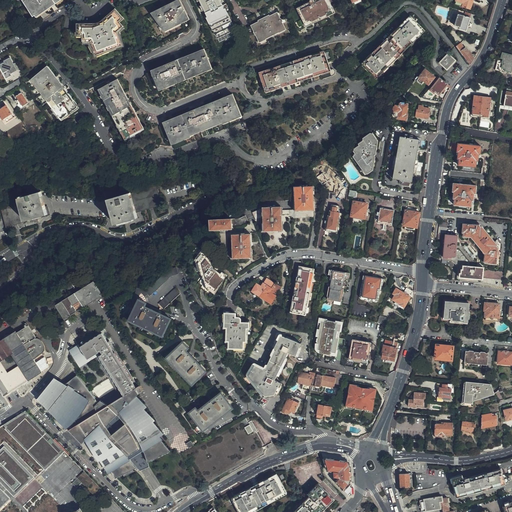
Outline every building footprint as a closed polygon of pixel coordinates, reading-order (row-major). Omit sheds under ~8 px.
[(22,0),(33,15),(54,0),(22,0)] [(334,11),(328,0),(311,0),(296,8),(296,9),(305,26),(334,11)] [(470,10),(473,0),(456,0),(455,5),(455,6),(470,10)] [(188,18),(180,1),(153,13),(156,19),(157,19),(160,26),(162,25),(164,30),(168,28),(168,29),(172,27),(172,26),(180,22),(180,23),(184,21),(184,20),(188,18)] [(122,45),(117,32),(123,27),(118,21),(121,18),(114,11),(103,21),(93,25),(77,25),(77,35),(81,35),(82,42),(90,42),(95,56),(122,45)] [(282,26),(275,13),(261,20),(249,27),(256,40),(266,36),(284,27),(283,25),(282,26)] [(459,26),(458,29),(467,32),(471,17),(457,13),(453,25),(459,26)] [(375,77),(422,31),(409,17),(362,64),(375,77)] [(456,46),(465,59),(470,66),(474,59),(473,58),(466,48),(464,49),(460,43),(456,46)] [(503,49),(497,47),(495,53),(501,55),(502,53),(503,49)] [(268,92),(329,72),(322,48),(251,72),(254,83),(264,79),(268,92)] [(191,76),(203,71),(203,72),(208,70),(208,69),(211,68),(206,54),(204,51),(154,72),(160,89),(164,88),(164,87),(165,88),(169,86),(182,80),(182,81),(191,77),(191,76)] [(447,69),(455,60),(448,53),(439,62),(447,69)] [(511,55),(502,53),(501,55),(501,58),(502,59),(501,63),(503,64),(502,68),(506,69),(506,71),(511,73),(511,69),(511,55)] [(1,61),(3,64),(5,68),(14,63),(9,55),(1,60),(1,61)] [(77,108),(53,76),(47,69),(34,78),(34,77),(26,83),(39,101),(57,124),(77,108)] [(429,85),(435,77),(425,70),(419,78),(429,85)] [(208,81),(211,87),(224,81),(222,76),(208,81)] [(448,84),(439,78),(430,90),(434,93),(435,91),(440,94),(448,84)] [(142,130),(117,81),(101,90),(103,94),(102,94),(103,96),(104,98),(105,98),(111,110),(114,118),(115,117),(121,129),(123,134),(126,138),(142,130)] [(211,87),(208,81),(162,101),(164,106),(164,107),(211,87)] [(28,103),(21,93),(16,96),(23,107),(28,103)] [(488,117),(490,97),(474,95),(471,115),(488,117)] [(511,108),(511,95),(505,95),(503,107),(511,108)] [(231,96),(217,102),(225,122),(228,120),(229,121),(235,118),(235,117),(239,116),(231,96)] [(407,113),(408,107),(407,106),(407,104),(403,103),(404,101),(400,100),(399,105),(395,104),(395,105),(391,106),(391,112),(392,113),(393,115),(394,116),(395,116),(407,118),(407,115),(407,113)] [(12,114),(3,102),(0,104),(1,107),(0,108),(0,114),(3,119),(12,114)] [(225,122),(217,102),(165,125),(173,144),(177,142),(178,143),(184,140),(184,139),(189,137),(189,135),(193,134),(194,134),(199,132),(199,131),(211,126),(211,127),(218,124),(222,122),(223,123),(225,122)] [(429,111),(430,108),(426,107),(426,106),(419,105),(418,109),(417,109),(416,116),(429,118),(430,111),(429,111)] [(373,153),(376,151),(377,149),(376,148),(377,146),(378,140),(377,138),(375,138),(371,133),(364,138),(365,141),(355,148),(358,152),(355,154),(369,172),(373,169),(374,162),(373,160),(375,159),(375,156),(373,153)] [(412,182),(419,140),(400,136),(392,179),(412,182)] [(477,161),(478,154),(479,154),(480,145),(458,143),(457,151),(458,151),(457,158),(459,158),(458,164),(475,167),(476,160),(477,161)] [(343,161),(339,166),(341,170),(345,167),(344,165),(350,161),(348,157),(343,161)] [(473,200),(473,193),(475,193),(476,185),(453,183),(453,191),(454,191),(453,197),(454,198),(453,204),(471,206),(471,199),(473,200)] [(136,213),(162,205),(156,187),(130,194),(130,193),(108,200),(108,202),(113,218),(115,224),(137,217),(136,213)] [(295,195),(289,195),(289,202),(295,202),(295,210),(290,210),(290,218),(313,218),(313,190),(295,190),(295,195)] [(47,214),(40,192),(17,198),(19,203),(7,207),(0,208),(6,227),(33,219),(32,218),(37,217),(47,214)] [(367,208),(367,203),(353,201),(353,202),(351,216),(356,217),(365,218),(366,212),(368,212),(369,209),(367,208)] [(337,232),(339,218),(339,217),(339,213),(338,212),(339,206),(332,204),(331,211),(330,211),(329,216),(328,216),(325,230),(337,232)] [(282,218),(290,218),(290,210),(282,210),(282,208),(261,208),(251,212),(255,219),(262,216),(263,230),(282,230),(282,218)] [(391,225),(393,210),(379,208),(379,210),(376,210),(376,214),(378,215),(377,222),(391,225)] [(417,227),(419,212),(406,210),(405,214),(403,225),(417,227)] [(249,222),(245,215),(238,218),(232,218),(209,219),(210,229),(232,228),(232,226),(241,225),(249,222)] [(503,280),(504,273),(482,270),(482,267),(474,267),(474,262),(461,245),(456,244),(456,236),(445,234),(447,223),(439,222),(436,238),(444,239),(442,257),(455,259),(459,265),(458,277),(481,280),(481,278),(503,280)] [(496,245),(481,227),(480,227),(479,225),(462,224),(461,236),(467,237),(467,236),(471,236),(475,242),(474,243),(479,249),(481,249),(485,254),(485,257),(484,257),(483,262),(496,264),(497,248),(495,245),(496,245)] [(251,257),(250,234),(232,234),(232,236),(233,257),(251,257)] [(210,292),(222,276),(213,269),(212,267),(209,264),(212,260),(209,257),(205,255),(204,256),(200,253),(193,262),(197,264),(195,267),(198,269),(196,271),(199,273),(198,275),(201,278),(200,279),(204,282),(202,285),(204,288),(205,289),(207,288),(210,292)] [(143,288),(136,287),(135,294),(139,295),(141,293),(144,296),(147,294),(149,295),(155,290),(162,284),(171,276),(178,273),(176,266),(167,270),(150,285),(143,288)] [(309,295),(314,269),(299,266),(290,311),(305,314),(309,295)] [(345,280),(346,279),(347,273),(330,270),(330,272),(329,276),(329,277),(330,278),(328,289),(327,289),(325,300),(325,301),(328,301),(340,304),(341,303),(342,303),(344,292),(341,291),(342,288),(344,288),(345,284),(343,283),(343,280),(345,280)] [(224,274),(222,276),(210,292),(207,288),(205,289),(206,292),(208,292),(211,298),(226,275),(224,274)] [(381,291),(383,282),(382,282),(383,279),(364,275),(363,279),(362,279),(359,297),(360,299),(364,299),(372,301),(376,301),(378,300),(379,295),(380,295),(381,291)] [(269,292),(274,282),(266,277),(260,286),(256,284),(251,291),(259,296),(264,289),(269,292)] [(94,281),(56,306),(65,319),(84,306),(82,303),(94,295),(96,298),(98,300),(103,297),(101,295),(103,294),(94,281)] [(281,287),(274,282),(269,292),(264,289),(259,296),(270,303),(281,287)] [(179,293),(174,288),(158,303),(163,309),(179,293)] [(403,308),(409,298),(410,296),(396,288),(393,294),(394,295),(392,299),(395,301),(394,303),(403,308)] [(82,303),(84,306),(96,298),(94,295),(82,303)] [(170,318),(144,306),(146,303),(138,300),(130,318),(137,322),(136,324),(141,326),(142,324),(152,329),(151,331),(155,333),(156,331),(163,334),(170,318)] [(467,312),(468,304),(445,302),(444,318),(450,318),(450,321),(467,323),(468,312),(467,312)] [(497,311),(498,304),(494,303),(487,303),(484,302),(483,310),(484,310),(484,316),(487,316),(487,319),(494,320),(494,317),(498,317),(498,312),(497,311)] [(249,327),(249,321),(239,321),(239,317),(237,317),(236,317),(236,314),(225,313),(225,322),(227,322),(226,341),(229,341),(229,348),(239,348),(244,348),(244,341),(246,341),(247,327),(249,327)] [(383,323),(382,323),(387,324),(389,317),(380,315),(377,322),(383,323)] [(33,359),(42,351),(44,349),(44,345),(44,343),(43,341),(40,338),(37,338),(34,337),(35,336),(28,325),(0,342),(0,387),(3,392),(8,390),(9,391),(47,365),(44,356),(35,362),(33,359)] [(332,350),(333,347),(334,347),(336,337),(325,334),(324,339),(322,349),(325,349),(324,355),(329,356),(332,356),(333,351),(332,350)] [(277,381),(275,379),(276,376),(286,356),(288,353),(290,353),(295,356),(301,343),(280,335),(277,342),(274,347),(271,354),(271,355),(271,356),(272,356),(266,367),(264,366),(263,368),(255,364),(252,369),(249,375),(250,378),(265,395),(275,394),(278,396),(284,384),(277,381)] [(367,362),(371,342),(352,339),(349,358),(367,362)] [(394,360),(397,343),(385,340),(381,358),(382,358),(382,360),(392,362),(392,360),(394,360)] [(187,352),(186,350),(188,347),(182,341),(168,355),(168,356),(177,365),(175,366),(188,379),(189,378),(193,382),(193,383),(196,381),(206,371),(200,365),(187,352)] [(451,359),(453,346),(436,344),(434,358),(451,359)] [(80,346),(71,352),(79,365),(88,359),(80,346)] [(486,362),(487,353),(466,350),(465,360),(471,361),(481,362),(486,362)] [(511,364),(511,351),(507,351),(507,350),(504,350),(504,351),(498,350),(497,363),(511,364)] [(311,384),(313,372),(313,371),(300,369),(300,373),(298,372),(296,381),(311,384)] [(315,373),(313,372),(311,384),(320,386),(322,380),(335,383),(336,375),(318,372),(317,373),(315,373)] [(54,377),(37,399),(82,443),(86,438),(115,478),(170,451),(137,385),(106,402),(97,401),(54,377)] [(493,393),(490,385),(464,382),(462,402),(467,402),(467,403),(472,403),(472,401),(493,393)] [(449,399),(450,385),(439,384),(437,397),(442,397),(442,398),(449,399)] [(354,386),(350,385),(348,393),(349,393),(348,397),(346,405),(354,406),(354,404),(364,406),(363,407),(371,409),(372,401),(372,397),(373,397),(374,389),(370,388),(369,390),(365,389),(365,390),(358,389),(358,388),(354,387),(354,386)] [(227,413),(225,411),(232,406),(231,405),(221,392),(197,410),(196,407),(192,410),(189,412),(198,423),(192,427),(197,433),(201,429),(208,424),(210,425),(214,422),(213,421),(221,414),(223,416),(227,413)] [(423,405),(423,398),(425,398),(425,393),(414,392),(413,400),(408,399),(407,406),(416,406),(416,405),(423,405)] [(294,413),(299,403),(288,398),(281,411),(286,414),(288,412),(289,413),(290,411),(294,413)] [(330,417),(332,405),(325,404),(324,406),(318,405),(316,417),(322,418),(323,416),(330,417)] [(511,419),(511,408),(503,410),(504,421),(511,419)] [(3,424),(9,429),(28,416),(62,452),(64,450),(53,439),(26,410),(3,424)] [(276,411),(271,417),(272,418),(275,420),(279,414),(276,411)] [(221,414),(213,421),(214,422),(223,416),(221,414)] [(480,415),(480,427),(495,427),(495,416),(480,415)] [(28,416),(9,429),(45,468),(62,452),(28,416)] [(475,431),(475,422),(462,421),(462,430),(475,431)] [(253,422),(245,426),(249,433),(257,429),(253,422)] [(450,436),(451,423),(434,422),(433,436),(442,437),(442,435),(450,436)] [(64,450),(69,455),(70,453),(55,437),(53,439),(64,450)] [(0,479),(6,487),(14,494),(32,477),(3,446),(0,448),(0,479)] [(308,456),(291,462),(290,469),(293,468),(319,460),(317,453),(308,456)] [(332,478),(349,496),(351,494),(351,487),(348,484),(350,481),(350,472),(349,463),(346,461),(345,461),(345,460),(339,459),(339,460),(334,459),(334,458),(326,457),(325,458),(322,458),(325,468),(330,469),(334,470),(334,475),(331,476),(331,477),(332,478)] [(505,483),(501,469),(492,471),(481,474),(467,478),(466,477),(464,477),(462,475),(452,478),(454,482),(457,495),(469,492),(486,488),(505,483)] [(84,471),(82,473),(100,491),(102,489),(84,471)] [(412,486),(411,472),(399,473),(400,487),(412,486)] [(100,491),(82,473),(77,478),(86,487),(95,496),(100,491)] [(249,511),(274,499),(286,492),(277,475),(265,481),(255,486),(244,492),(233,498),(240,511),(249,511)] [(86,487),(77,478),(73,482),(82,491),(86,487)] [(319,511),(333,498),(319,484),(310,493),(306,497),(303,500),(290,511),(319,511)] [(0,505),(9,497),(2,490),(0,487),(0,505)] [(421,507),(421,511),(427,510),(436,509),(442,508),(441,501),(447,500),(446,497),(442,497),(441,496),(430,498),(419,500),(420,505),(419,505),(419,506),(419,507),(421,507)] [(449,511),(447,500),(441,501),(442,508),(442,511),(454,511),(454,510),(449,511)]
